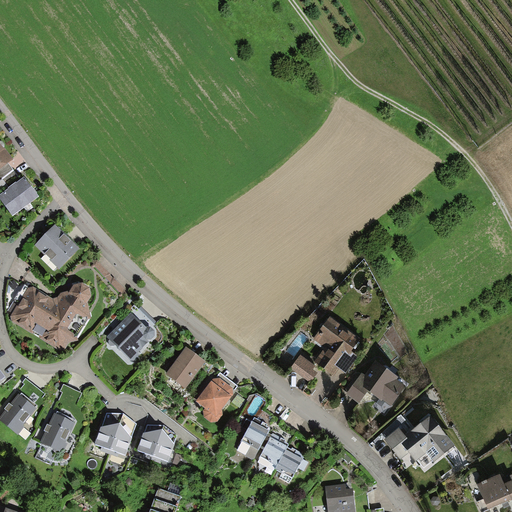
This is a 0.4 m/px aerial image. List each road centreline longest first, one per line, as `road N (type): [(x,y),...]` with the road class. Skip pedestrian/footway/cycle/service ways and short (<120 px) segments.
road 1 (residential): [(67,196),(154,287),(334,424),(410,511)]
road 2 (track): [(292,0),(359,86),(433,125),(467,155),(511,223)]
road 3 (residential): [(0,317),(10,350),(33,367),(72,359),(96,335)]
